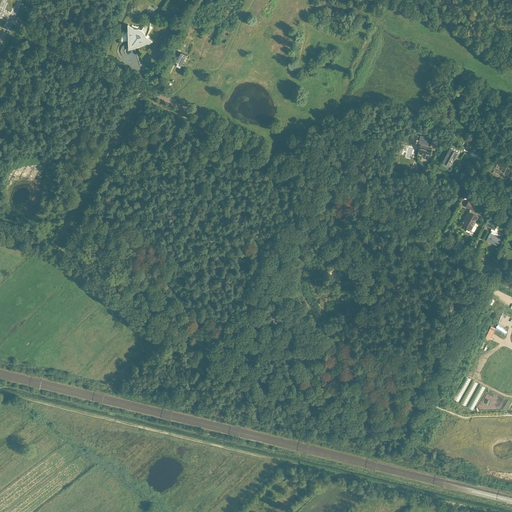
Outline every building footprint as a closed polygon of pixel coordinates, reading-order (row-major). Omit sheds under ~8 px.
[(128,42),(129,44),(131,44),(133,46),(134,48),(136,48),(138,48),(139,47),(141,47),(142,46),(143,45),(145,43),(152,40),(146,37),(153,27),(146,23),(140,32),(128,24),(128,33),(128,34),(127,36),(127,37),(127,39),(127,41),(128,42)] [(177,63),(176,66),(180,68),(186,55),(181,52),(176,63),(177,63)] [(149,58),(144,64),(152,72),(158,66),(149,58)] [(420,145),(418,151),(430,154),(432,149),(432,148),(427,147),(429,138),(430,137),(420,135),(420,136),(418,135),(419,133),(412,132),(409,142),(415,144),(416,141),(419,142),(420,143),(420,142),(421,142),(420,145)] [(436,147),(439,138),(433,136),(433,139),(429,138),(427,147),(432,148),(432,149),(435,149),(435,147),(436,147)] [(455,156),(456,157),(458,153),(457,153),(459,150),(457,149),(459,145),(453,142),(449,148),(448,148),(445,154),(446,155),(442,162),(445,163),(444,165),(444,166),(448,168),(449,168),(450,166),(455,156)] [(511,167),(499,161),(495,158),(489,169),(511,181),(511,167)] [(469,201),(466,207),(473,210),(476,205),(469,201)] [(478,216),(468,211),(463,221),(462,222),(463,222),(462,224),(464,225),(468,227),(467,229),(470,231),(471,231),(473,232),(474,231),(476,227),(476,226),(474,225),(478,216)] [(488,218),(484,225),(495,230),(498,223),(488,218)] [(490,233),(487,240),(497,245),(501,238),(502,236),(499,234),(499,235),(491,231),(490,233)]
